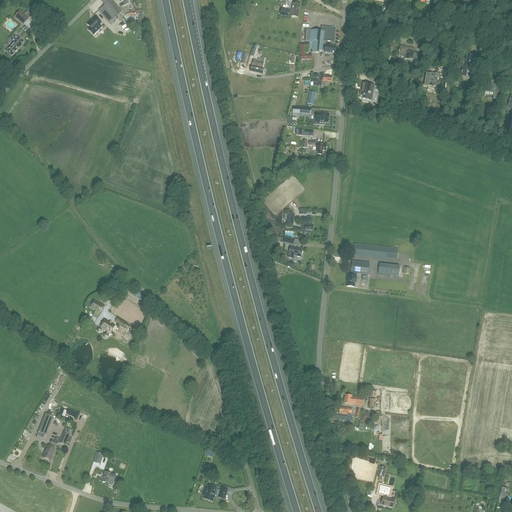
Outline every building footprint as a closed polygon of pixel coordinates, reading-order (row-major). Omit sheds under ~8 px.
[(118,19),(116,16),(121,12),(111,0),(100,0),(104,5),(98,10),(111,25),(118,19)] [(133,4),(130,0),(124,0),(125,2),(120,4),(123,11),(129,9),(129,10),(135,7),(134,3),(133,4)] [(280,15),(288,17),(289,14),(293,15),(294,12),(298,12),(300,5),(293,4),(292,11),(281,9),(280,15)] [(14,17),(23,24),(31,14),(27,11),(24,14),(19,11),(14,17)] [(147,38),(144,15),(139,16),(143,39),(147,38)] [(101,23),(95,17),(87,24),(90,27),(88,29),(93,35),(101,27),(99,25),(101,23)] [(322,32),(305,30),(304,40),(310,41),(309,49),(312,49),(312,52),(318,53),(319,51),(324,51),(324,52),(326,53),(326,46),(333,46),(335,29),(322,28),(322,32)] [(19,37),(17,38),(14,35),(11,39),(14,42),(9,48),(6,51),(11,55),(24,42),(19,37)] [(300,60),(312,59),(311,54),(306,54),(305,48),(308,48),(308,43),(299,44),(300,60)] [(333,46),(326,46),(326,53),(335,54),(336,47),(333,46)] [(400,47),(399,51),(398,52),(399,52),(398,57),(399,55),(403,56),(403,55),(406,56),(405,59),(408,59),(408,60),(417,61),(418,61),(416,60),(417,54),(413,53),(414,49),(409,48),(409,49),(400,47)] [(470,55),(469,61),(466,61),(465,66),(463,66),(462,71),(461,72),(462,72),(461,75),(467,76),(468,72),(471,73),(472,68),(474,68),(477,56),(470,55)] [(253,59),(252,64),(263,66),(264,59),(261,58),(261,59),(259,58),(258,61),(253,59)] [(263,66),(252,64),(251,67),(250,70),(252,71),(255,71),(255,73),(262,74),(263,69),(262,69),(263,66)] [(426,73),(424,85),(434,87),(434,86),(436,86),(436,84),(439,85),(438,88),(444,89),(446,80),(440,79),(439,82),(437,81),(437,77),(439,78),(440,74),(435,73),(435,74),(426,73)] [(323,75),(322,77),(318,77),(319,75),(314,74),(313,82),(313,86),(322,86),(322,85),(326,85),(326,84),(328,84),(328,83),(331,83),(332,76),(326,76),(326,75),(323,75)] [(492,83),(486,82),(485,91),(492,93),(491,94),(494,94),(493,98),(498,99),(500,83),(495,83),(495,85),(492,84),(492,83)] [(372,101),(374,85),(363,83),(362,91),(360,91),(359,95),(363,96),(362,99),(372,101)] [(307,103),(314,104),(316,92),(313,91),(309,91),(307,103)] [(329,117),(322,116),(323,115),(317,115),(316,123),(319,124),(318,127),(324,128),(324,124),(328,124),(329,117)] [(317,146),(317,154),(322,155),(322,151),(320,151),(320,150),(326,151),(326,144),(321,144),(321,143),(318,143),(318,142),(309,141),(309,145),(317,146)] [(288,212),(286,225),(293,226),(294,213),(288,212)] [(313,225),(310,225),(310,223),(311,223),(311,218),(302,217),(301,229),(302,229),(301,232),(312,233),(313,225)] [(294,240),(284,238),(281,238),(275,237),(274,240),(280,242),(283,243),(293,245),(294,240)] [(398,249),(354,244),(353,255),(396,260),(398,249)] [(301,255),(302,250),(290,247),(288,252),(289,252),(287,257),(293,258),(293,255),(300,257),(301,255)] [(352,261),(350,275),(347,275),(346,280),(347,280),(346,286),(354,287),(355,283),(356,283),(356,276),(357,273),(368,274),(369,263),(352,261)] [(399,266),(379,263),(378,274),(398,277),(399,266)] [(134,295),(138,290),(130,283),(125,288),(134,295)] [(105,305),(95,300),(90,307),(100,313),(105,305)] [(100,327),(106,331),(106,332),(103,333),(102,335),(103,338),(105,339),(108,338),(109,336),(108,334),(109,333),(110,333),(115,325),(105,319),(100,327)] [(115,322),(119,325),(123,328),(126,324),(121,321),(117,319),(115,322)] [(35,392),(32,397),(39,401),(42,395),(35,392)] [(344,403),(363,406),(364,398),(345,395),(344,403)] [(31,407),(36,403),(28,396),(24,401),(31,407)] [(33,413),(38,407),(34,404),(31,409),(26,406),(20,414),(25,418),(30,411),(33,413)] [(46,435),(53,417),(53,416),(54,413),(49,411),(48,415),(45,414),(38,432),(46,435)] [(330,420),(352,423),(353,415),(349,415),(348,416),(330,414),(330,420)] [(61,439),(60,443),(65,445),(70,434),(69,434),(65,432),(64,432),(61,439)] [(43,457),(51,461),(55,449),(56,447),(58,442),(55,441),(52,440),(50,444),(51,445),(50,447),(47,446),(43,457)] [(96,452),(93,462),(100,464),(103,457),(102,457),(103,454),(96,452)] [(101,481),(108,483),(109,480),(114,482),(116,475),(105,472),(104,475),(103,474),(101,481)] [(503,481),(498,504),(505,505),(507,497),(509,489),(510,483),(503,481)] [(203,499),(212,502),(214,495),(218,496),(218,497),(224,500),(227,489),(221,487),(220,491),(216,490),(216,489),(208,486),(207,488),(205,487),(202,495),(204,496),(203,499)] [(395,499),(383,496),(381,505),(392,508),(395,499)]
